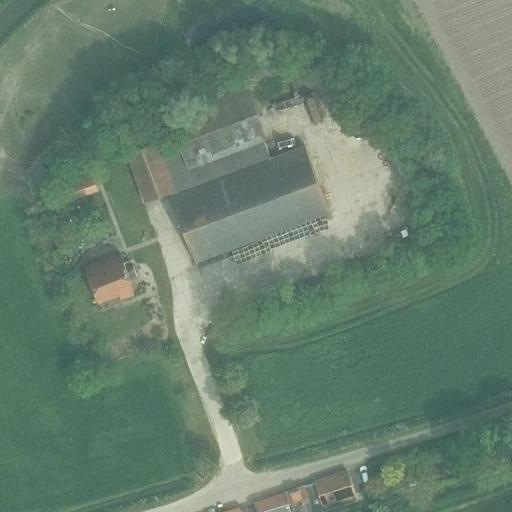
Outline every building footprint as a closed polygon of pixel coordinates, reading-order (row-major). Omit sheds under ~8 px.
[(341,81),(323,90),(333,110),(351,101),(341,81)] [(329,211),(322,193),(304,146),(270,159),(243,88),(167,116),(174,133),(124,152),(137,184),(144,203),(168,193),(195,262),(329,211)] [(137,278),(133,267),(130,261),(124,263),(122,257),(85,269),(97,302),(119,294),(120,297),(133,292),(131,289),(133,288),(131,280),(137,278)] [(194,267),(194,279),(219,278),(219,266),(194,267)] [(304,486),(284,492),(290,511),(312,511),(308,500),(320,496),(323,504),(354,495),(346,472),(316,482),(316,484),(305,488),(304,486)] [(290,511),(284,492),(253,503),(255,507),(241,511),(240,506),(222,511),(290,511)]
